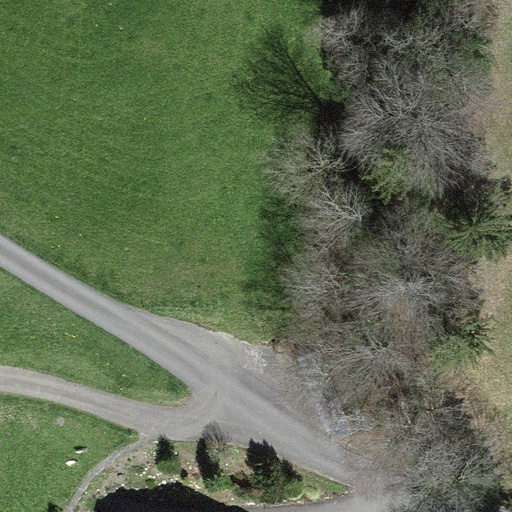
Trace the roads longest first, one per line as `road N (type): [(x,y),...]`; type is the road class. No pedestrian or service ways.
road 1 (unclassified): [(452,511),(0,247)]
road 2 (track): [(274,409),(156,419),(0,379)]
